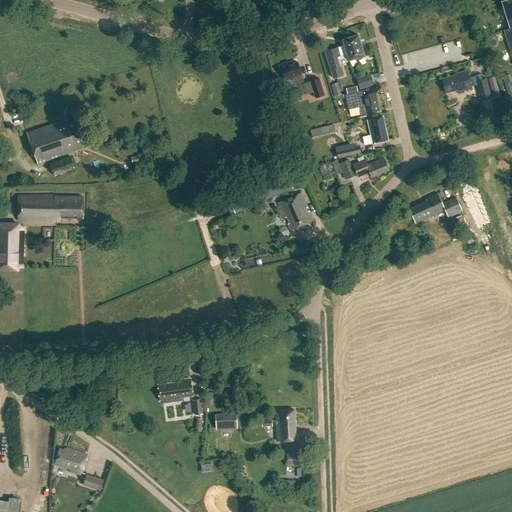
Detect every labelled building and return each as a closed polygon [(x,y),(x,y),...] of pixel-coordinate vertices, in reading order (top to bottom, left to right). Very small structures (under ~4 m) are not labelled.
[(511,0),(503,0),(504,1),(502,1),(507,18),(510,28),(504,30),(511,56),(511,0)] [(342,39),(344,45),(347,56),(348,60),(364,55),(357,34),(342,39)] [(325,51),(333,78),(342,75),(338,59),(347,56),(344,45),(325,51)] [(285,80),(293,77),(298,93),(303,91),(303,92),(305,91),(306,94),(313,92),(315,97),(324,94),(319,78),(304,83),(301,75),(297,62),(281,67),(285,78),(285,80)] [(475,85),(480,101),(491,98),(485,78),(479,80),(478,75),(468,77),(466,70),(454,74),(455,75),(442,79),(445,93),(456,90),(457,94),(472,90),(471,87),(475,85)] [(356,78),(359,90),(373,85),(369,74),(356,78)] [(494,76),(487,78),(493,98),(499,96),(494,76)] [(331,85),(335,97),(341,95),(338,83),(331,85)] [(375,92),(370,93),(369,89),(354,92),(353,86),(346,88),(347,94),(345,94),(348,110),(359,107),(360,114),(365,113),(379,110),(375,92)] [(382,116),(367,120),(372,143),(387,140),(382,116)] [(84,147),(83,143),(87,142),(79,120),(67,124),(65,119),(26,132),(37,163),(84,147)] [(49,164),(54,179),(60,177),(59,174),(74,169),(69,157),(49,164)] [(358,176),(369,171),(371,176),(388,170),(383,158),(367,165),(366,164),(367,164),(364,159),(351,164),(354,169),(355,169),(358,176)] [(227,197),(235,213),(292,189),(285,172),(227,197)] [(278,202),(290,229),(312,220),(300,193),(278,202)] [(409,209),(415,223),(444,210),(447,215),(461,209),(455,197),(442,203),(437,193),(425,199),(426,201),(409,209)] [(83,197),(60,196),(60,195),(18,196),(18,219),(60,221),(60,217),(82,218),(83,197)] [(454,217),(457,225),(463,223),(463,222),(466,221),(464,215),(461,216),(460,215),(454,217)] [(0,266),(22,267),(24,226),(0,225),(0,266)] [(56,237),(56,227),(47,227),(47,237),(56,237)] [(175,382),(157,384),(159,400),(192,396),(190,378),(174,380),(175,382)] [(192,400),(194,415),(202,414),(200,399),(192,400)] [(276,425),(277,441),(297,440),(298,434),(295,433),(294,410),(275,410),(276,420),(272,421),(272,425),(276,425)] [(236,428),(236,414),(215,415),(216,429),(236,428)] [(67,470),(80,474),(84,463),(86,455),(68,448),(67,451),(60,449),(55,464),(68,468),(67,470)] [(303,465),(303,453),(284,453),(284,466),(303,465)] [(210,464),(199,465),(200,474),(211,473),(210,464)] [(83,485),(99,490),(103,480),(86,474),(83,485)] [(0,500),(0,511),(17,511),(19,499),(9,498),(9,502),(0,500)]
